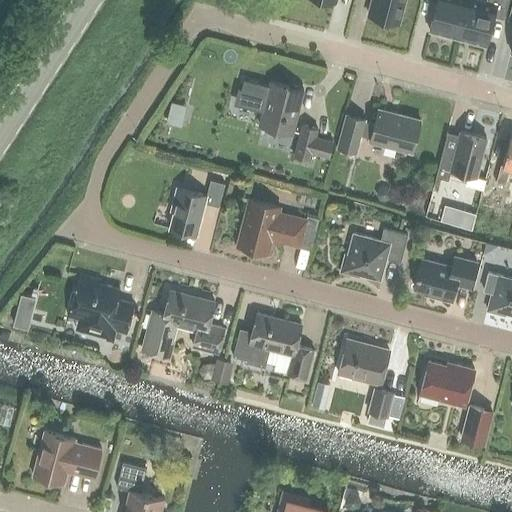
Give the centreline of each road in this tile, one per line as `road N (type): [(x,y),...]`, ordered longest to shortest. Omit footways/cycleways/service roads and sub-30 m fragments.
road 1 (residential): [(511,101),(201,18),(92,184),(87,224)]
road 2 (residential): [(511,345),(137,250),(87,224)]
road 3 (secondary): [(0,133),(87,0)]
